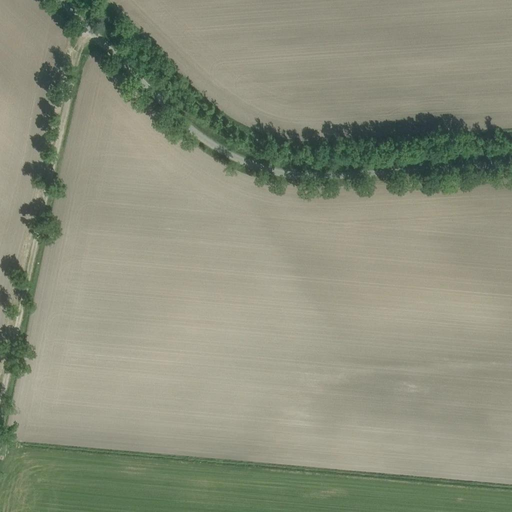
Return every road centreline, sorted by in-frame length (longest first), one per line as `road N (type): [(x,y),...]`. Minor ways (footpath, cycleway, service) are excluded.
road 1 (unclassified): [(89,30),(195,131),(254,167),(301,177),(511,163)]
road 2 (track): [(0,407),(89,30)]
